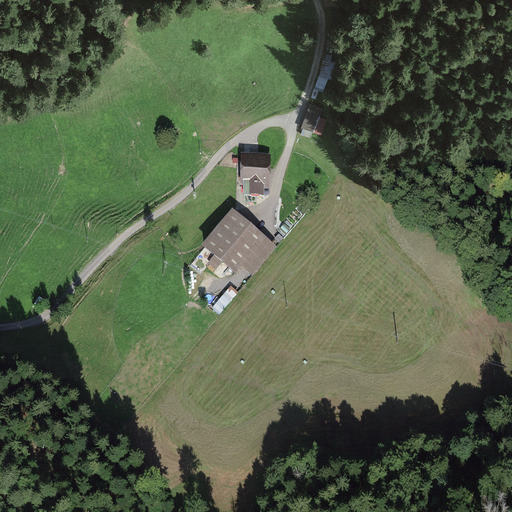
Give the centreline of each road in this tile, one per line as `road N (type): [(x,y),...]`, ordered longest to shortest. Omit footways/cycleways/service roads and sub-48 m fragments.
road 1 (track): [(319,0),(418,49),(466,100)]
road 2 (track): [(288,121),(305,103),(316,66),(316,0)]
